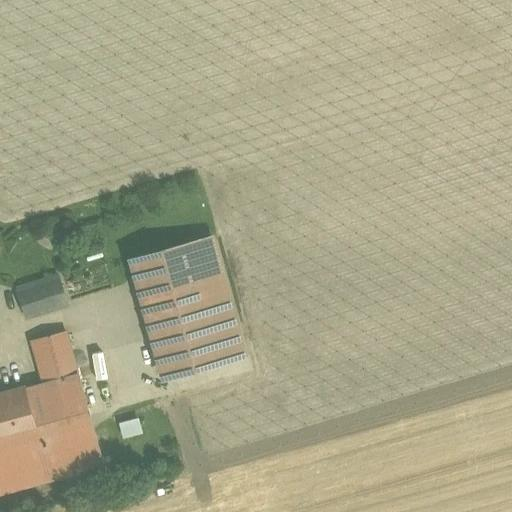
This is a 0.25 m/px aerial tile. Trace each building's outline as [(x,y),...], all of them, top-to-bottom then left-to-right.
[(219,238),(130,261),(162,383),(251,360),(219,238)] [(60,279),(19,291),(27,316),(67,303),(60,279)] [(66,331),(33,341),(57,428),(91,419),(66,331)] [(26,387),(0,394),(0,444),(39,433),(26,387)] [(126,436),(146,432),(142,417),(123,421),(126,436)] [(39,433),(0,444),(0,492),(103,464),(91,419),(57,428),(39,433)]
